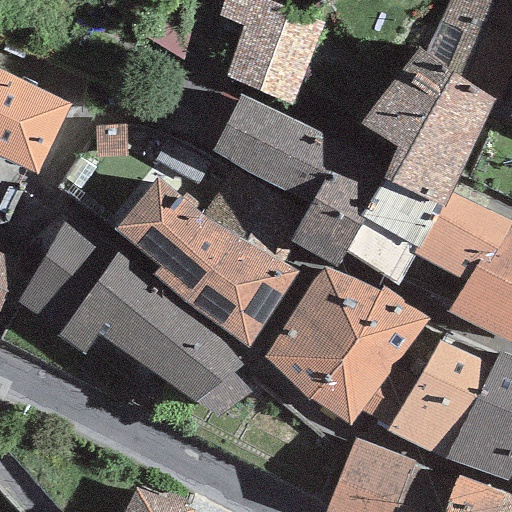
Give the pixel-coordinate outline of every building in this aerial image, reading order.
[(323,21),(265,0),(221,0),(216,16),(242,26),(226,76),(292,105),(323,21)] [(511,58),(511,8),(491,0),(448,0),(426,54),(453,71),(496,100),(511,58)] [(183,63),(197,43),(152,14),(139,34),(183,63)] [(407,153),(453,71),(426,54),(421,49),(358,124),(395,148),(407,153)] [(69,105),(0,70),(0,157),(37,175),(69,105)] [(455,182),(496,100),(453,71),(407,153),(395,148),(392,156),(387,168),(381,179),(441,207),(450,192),(455,182)] [(311,204),(346,144),(238,95),(211,152),(311,204)] [(97,123),(97,147),(121,146),(121,123),(97,123)] [(415,254),(441,207),(381,179),(387,168),(346,144),(311,204),(289,242),(336,266),(346,250),(395,284),(415,254)] [(299,213),(228,171),(206,209),(201,217),(205,219),(272,259),(299,213)] [(297,273),(272,259),(205,219),(201,217),(206,209),(183,194),(180,198),(155,179),(111,230),(157,267),(152,276),(248,349),(297,273)] [(487,265),(510,223),(450,192),(441,207),(415,254),(465,282),(477,260),(487,265)] [(511,224),(510,223),(487,265),(477,260),(465,282),(446,312),(511,343),(511,224)] [(59,332),(109,262),(61,224),(17,302),(59,332)] [(0,310),(19,259),(0,253),(0,310)] [(224,344),(116,253),(109,262),(59,332),(56,336),(82,355),(94,334),(215,417),(250,392),(231,373),(241,366),(224,344)] [(309,399),(379,291),(324,268),(263,357),(309,399)] [(392,365),(427,319),(382,287),(379,291),(309,399),(349,425),(361,412),(392,365)] [(474,400),(492,365),(439,340),(417,379),(388,427),(385,432),(443,458),(474,400)] [(511,415),(511,357),(499,352),(497,355),(492,365),(474,400),(511,415)] [(417,379),(392,365),(361,412),(388,427),(417,379)] [(511,415),(474,400),(443,458),(511,484),(511,415)] [(391,511),(412,465),(414,460),(355,438),(324,511),(391,511)] [(442,511),(455,483),(412,465),(391,511),(442,511)] [(511,511),(511,498),(457,476),(455,483),(442,511),(511,511)] [(123,511),(192,511),(193,510),(135,488),(123,511)]
